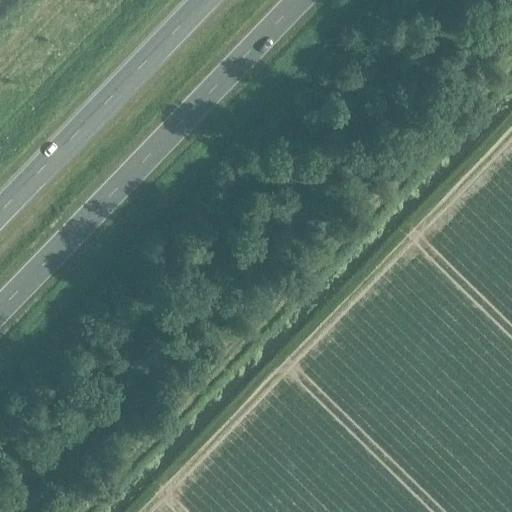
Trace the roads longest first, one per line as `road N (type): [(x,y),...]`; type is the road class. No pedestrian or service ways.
road 1 (trunk): [(0,312),(303,0)]
road 2 (trunk): [(206,0),(0,212)]
